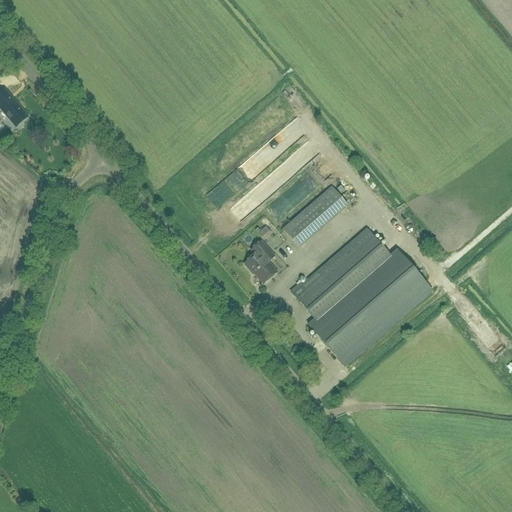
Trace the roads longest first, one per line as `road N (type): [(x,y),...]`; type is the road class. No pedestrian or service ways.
road 1 (unclassified): [(408,511),(103,158)]
road 2 (unclassified): [(0,401),(65,197),(103,158)]
road 3 (unclassified): [(103,158),(0,36)]
